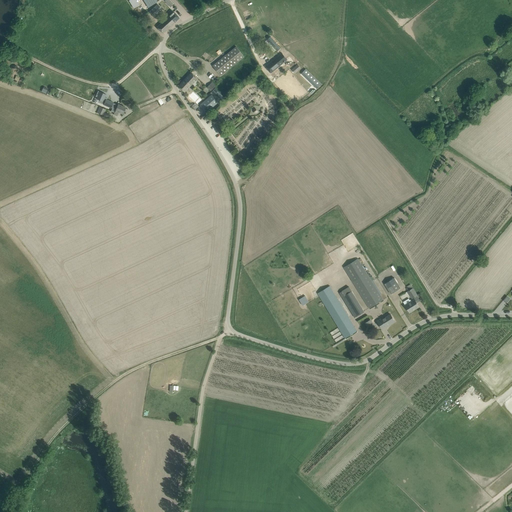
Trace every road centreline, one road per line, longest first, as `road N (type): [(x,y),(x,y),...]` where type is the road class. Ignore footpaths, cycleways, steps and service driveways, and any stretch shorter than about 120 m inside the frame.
road 1 (unclassified): [(229,331),(238,196),(161,56),(170,31),(228,0)]
road 2 (unclassified): [(229,331),(349,364),(431,318),(511,315)]
road 3 (track): [(217,337),(111,384),(41,454),(14,492),(12,511)]
road 4 (track): [(217,337),(187,511)]
